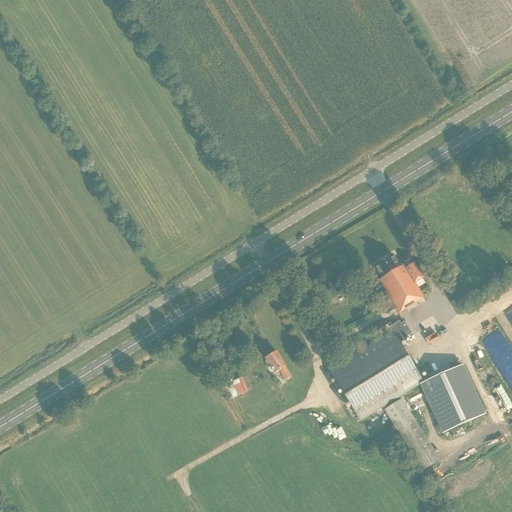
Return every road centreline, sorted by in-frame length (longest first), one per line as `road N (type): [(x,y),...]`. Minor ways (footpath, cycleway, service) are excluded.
road 1 (primary): [(0,426),(263,263)]
road 2 (unclassified): [(252,244),(511,83)]
road 3 (unclassified): [(0,400),(252,244)]
road 4 (primary): [(263,263),(511,110)]
